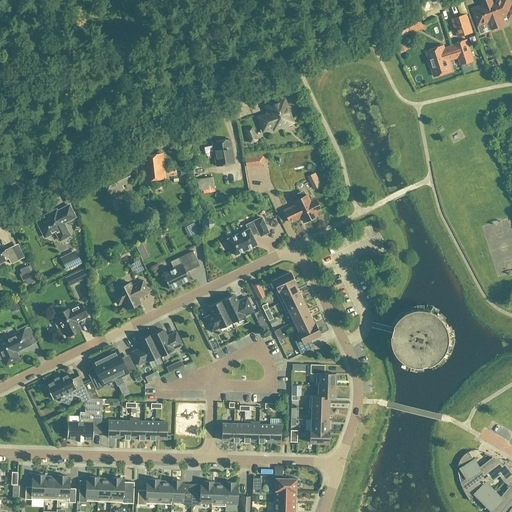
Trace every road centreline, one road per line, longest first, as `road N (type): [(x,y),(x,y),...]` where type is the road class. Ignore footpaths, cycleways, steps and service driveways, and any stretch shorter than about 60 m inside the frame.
road 1 (residential): [(0,387),(295,251)]
road 2 (residential): [(338,462),(355,418),(353,364),(295,251)]
road 3 (residential): [(0,453),(209,459)]
road 4 (residential): [(211,388),(264,386),(270,371),(258,353),(178,386)]
road 5 (track): [(0,118),(121,56)]
road 6 (residential): [(209,459),(338,462)]
road 7 (track): [(121,56),(230,0)]
